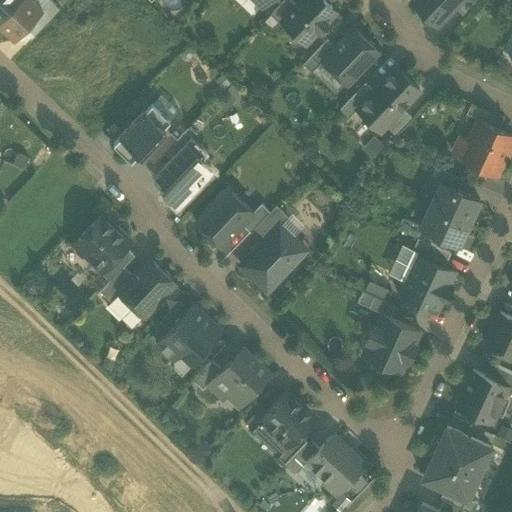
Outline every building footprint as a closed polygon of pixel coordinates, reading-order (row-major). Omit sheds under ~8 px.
[(0,0),(0,18),(17,0),(0,0)] [(17,0),(0,18),(0,24),(15,38),(26,26),(42,9),(32,0),(17,0)] [(32,0),(42,9),(51,1),(49,0),(32,0)] [(282,19),(295,5),(290,0),(283,0),(262,23),(270,31),(282,19)] [(300,0),(295,5),(282,19),(294,30),(293,31),(293,35),(297,39),(300,39),(301,38),(306,42),(319,28),(320,29),(327,22),(326,21),(332,14),(328,10),(332,6),(324,0),(322,0),(320,2),(318,0),(300,0)] [(413,0),(411,2),(436,25),(454,6),(460,0),(413,0)] [(479,0),(460,0),(454,6),(464,16),(479,0)] [(51,1),(42,9),(26,26),(34,34),(59,9),(51,1)] [(476,24),(481,13),(473,10),(468,21),(476,24)] [(335,46),(322,60),(346,83),(378,50),(354,27),(335,46)] [(322,60),(335,46),(327,38),(302,63),(311,71),(322,60)] [(373,90),(357,108),(380,130),(386,124),(402,107),(419,89),(395,67),(373,90)] [(357,108),(373,90),(364,82),(340,107),(349,116),(357,108)] [(163,126),(169,119),(152,102),(144,109),(119,135),(114,143),(130,160),(137,153),(141,156),(166,130),(163,126)] [(479,119),(498,129),(503,118),(471,103),(467,114),(479,119)] [(411,115),(402,107),(386,124),(394,132),(411,115)] [(461,157),(496,173),(511,137),(511,135),(498,129),(479,119),(469,141),(461,157)] [(176,139),(166,130),(141,156),(151,165),(176,139)] [(461,157),(469,141),(460,137),(452,152),(461,157)] [(163,191),(178,205),(212,169),(199,156),(202,151),(192,141),(157,177),(167,186),(163,191)] [(440,181),(457,188),(462,177),(440,167),(435,179),(440,181)] [(430,203),(469,221),(479,199),(457,188),(440,181),(430,203)] [(242,224),(253,211),(227,188),(196,221),(220,245),(242,224)] [(253,228),(270,211),(261,203),(253,211),(242,224),(249,231),(253,228)] [(469,221),(430,203),(420,225),(435,232),(459,243),(464,232),(469,221)] [(265,238),(280,225),(288,216),(276,205),(270,211),(253,228),(265,238)] [(130,240),(102,213),(73,243),(76,246),(76,250),(81,255),(86,255),(101,271),(126,245),(130,240)] [(435,232),(420,225),(413,221),(408,232),(417,237),(429,242),(435,232)] [(241,264),(266,289),(286,270),(289,269),(295,263),(295,260),(305,249),(280,225),(265,238),(241,264)] [(471,235),(464,232),(459,243),(466,246),(471,235)] [(416,254),(444,266),(450,252),(429,242),(417,237),(411,252),(416,254)] [(134,255),(126,245),(101,271),(100,271),(109,280),(123,266),(134,255)] [(397,294),(436,312),(442,298),(445,300),(452,286),(449,284),(455,271),(444,266),(416,254),(397,294)] [(175,282),(149,258),(133,276),(119,292),(143,315),(175,282)] [(119,292),(133,276),(123,266),(109,280),(99,290),(110,300),(119,292)] [(382,313),(390,316),(395,306),(362,291),(357,301),(382,313)] [(163,333),(188,307),(179,300),(155,326),(163,333)] [(220,330),(192,303),(188,307),(163,333),(156,341),(172,356),(173,358),(182,349),(193,360),(220,330)] [(511,316),(500,311),(485,344),(511,357),(511,316)] [(363,355),(399,371),(405,358),(409,360),(416,346),(412,343),(419,330),(390,316),(382,313),(376,327),(372,325),(366,340),(369,341),(363,355)] [(269,372),(242,347),(222,368),(208,383),(223,397),(231,390),(243,400),(269,372)] [(181,373),(193,360),(182,349),(173,358),(172,356),(168,360),(181,373)] [(208,383),(222,368),(212,359),(192,379),(202,388),(208,383)] [(511,372),(493,363),(487,376),(508,386),(511,387),(511,372)] [(487,376),(473,369),(457,404),(467,408),(483,416),(492,420),(496,411),(504,394),(508,386),(487,376)] [(304,406),(287,389),(249,428),(253,432),(263,421),(286,444),(287,445),(300,430),(312,418),(302,408),(304,406)] [(509,397),(504,394),(496,411),(501,414),(509,397)] [(483,416),(467,408),(465,411),(471,416),(481,419),(483,416)] [(263,421),(253,432),(276,454),(286,444),(263,421)] [(491,446),(446,426),(440,441),(432,458),(423,477),(445,487),(467,497),(491,446)] [(310,440),(300,430),(287,445),(286,444),(276,454),(275,456),(286,466),(310,440)] [(363,462),(334,433),(319,448),(308,460),(327,479),(323,483),(334,493),(363,462)] [(432,458),(440,441),(436,439),(428,455),(432,458)] [(319,448),(310,440),(286,466),(295,474),(308,460),(319,448)] [(472,511),(477,502),(467,497),(445,487),(440,498),(444,499),(471,511),(472,511)] [(470,511),(471,511),(444,499),(438,510),(443,511),(470,511)] [(416,511),(443,511),(438,510),(421,502),(416,511)]
